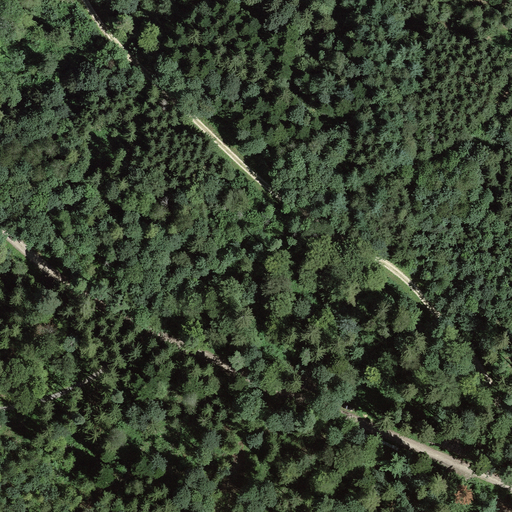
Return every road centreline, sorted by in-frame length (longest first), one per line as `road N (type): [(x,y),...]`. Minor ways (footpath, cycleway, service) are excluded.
road 1 (track): [(150,330),(511,488)]
road 2 (track): [(301,215),(417,287),(511,438)]
road 3 (track): [(92,0),(140,71),(301,215)]
road 4 (track): [(0,227),(88,298),(150,330)]
